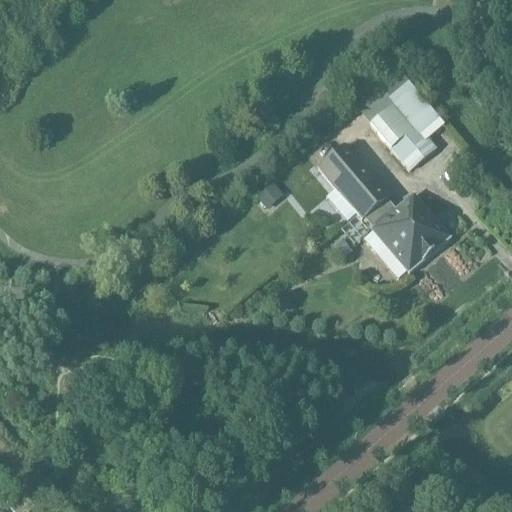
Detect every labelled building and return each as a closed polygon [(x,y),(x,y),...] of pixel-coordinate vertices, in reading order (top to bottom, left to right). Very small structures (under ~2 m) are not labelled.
[(364,125),(367,129),(409,174),(435,151),(389,102),(364,125)] [(344,148),(318,172),(409,276),(450,240),(413,196),(398,210),(344,148)] [(271,184),(255,197),(265,209),(281,196),(271,184)] [(342,241),(332,249),(342,262),(352,254),(342,241)] [(15,491),(2,502),(10,511),(30,511),(32,511),(15,491)]
